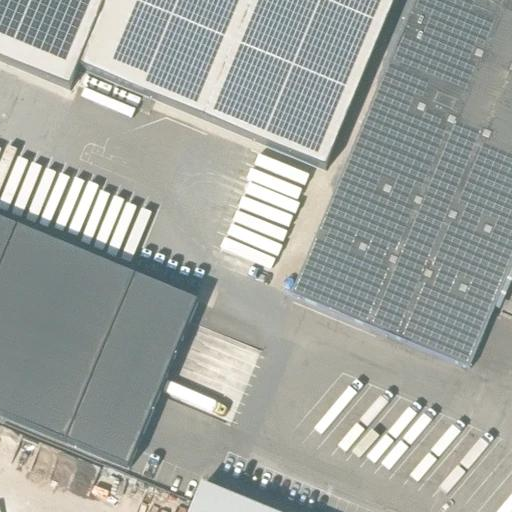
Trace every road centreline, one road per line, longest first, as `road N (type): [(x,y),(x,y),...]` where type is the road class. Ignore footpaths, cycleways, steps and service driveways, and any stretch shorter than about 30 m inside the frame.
road 1 (unknown): [(71,0),(53,54),(91,124),(208,247),(312,315)]
road 2 (unknown): [(312,315),(279,387),(281,418),(305,444),(410,511)]
road 3 (unknown): [(312,315),(511,415)]
